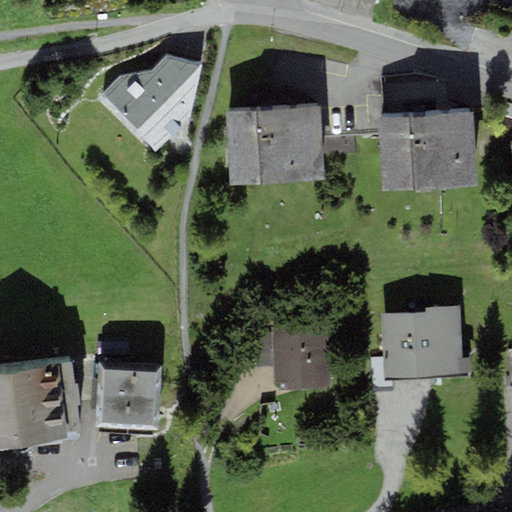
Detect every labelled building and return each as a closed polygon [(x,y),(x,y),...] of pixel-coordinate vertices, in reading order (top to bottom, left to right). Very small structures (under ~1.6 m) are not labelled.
[(121,76),(103,94),(103,98),(156,152),(189,119),(203,67),(167,56),(151,71),(121,76)] [(225,112),(229,185),(325,179),(320,106),(225,112)] [(378,119),(382,191),(477,186),(473,113),(378,119)] [(463,377),(460,306),(426,307),(426,312),(381,313),(384,380),(463,377)] [(328,387),(324,325),(271,328),(272,333),(274,365),(275,390),(328,387)] [(274,365),(272,333),(256,333),(258,366),(274,365)] [(72,362),(0,369),(0,447),(77,439),(77,431),(80,430),(72,362)] [(158,430),(162,366),(99,363),(96,427),(158,430)]
